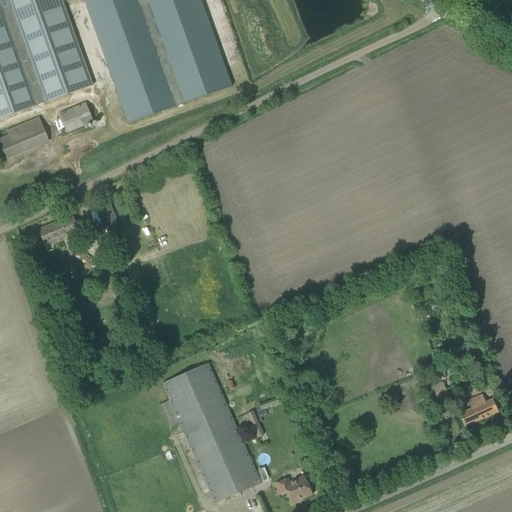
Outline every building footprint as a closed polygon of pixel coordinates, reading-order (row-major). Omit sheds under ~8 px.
[(0,0),(0,118),(92,85),(61,0),(0,0)] [(201,0),(83,0),(128,123),(232,86),(201,0)] [(86,103),(60,114),(67,133),(94,122),(86,103)] [(0,139),(0,141),(7,158),(48,141),(39,119),(7,132),(10,140),(7,141),(6,138),(0,139)] [(107,224),(110,231),(120,227),(111,205),(99,210),(105,225),(107,224)] [(39,230),(45,245),(79,231),(73,216),(39,230)] [(102,258),(106,269),(117,264),(113,253),(102,258)] [(467,343),(451,349),(453,355),(469,349),(467,343)] [(170,401),(158,406),(168,429),(180,423),(215,503),(262,483),(260,478),(259,478),(208,363),(163,383),(170,401)] [(437,370),(432,371),(432,372),(435,380),(440,378),(437,370)] [(442,383),(442,382),(439,383),(433,386),(429,388),(436,402),(449,397),(444,386),(442,383)] [(459,414),(465,427),(499,412),(493,399),(486,402),(483,395),(468,402),(472,409),(459,414)] [(259,406),(260,410),(279,403),(278,399),(259,406)] [(253,412),(247,414),(247,415),(251,424),(258,439),(264,436),(253,412)] [(264,468),(258,470),(263,482),(268,479),(264,468)] [(285,481),(276,485),(278,491),(285,488),(286,491),(292,504),(312,495),(311,491),(312,491),(310,485),(308,485),(305,479),(291,485),(289,482),(288,479),(285,481)]
